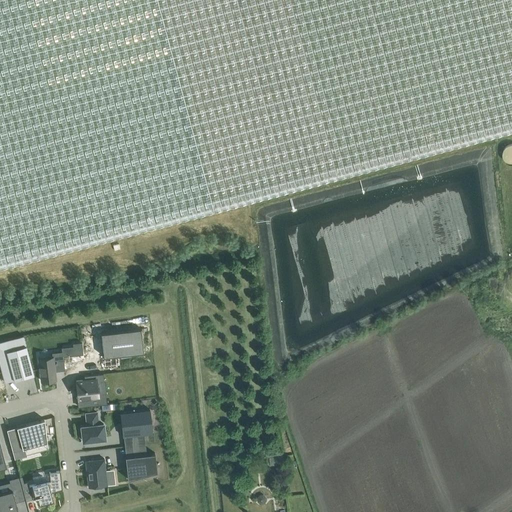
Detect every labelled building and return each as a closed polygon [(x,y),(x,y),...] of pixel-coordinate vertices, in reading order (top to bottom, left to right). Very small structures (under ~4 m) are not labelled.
[(511,0),(0,0),(0,267),(511,129),(511,0)] [(111,331),(101,332),(105,366),(117,364),(116,355),(143,352),(142,340),(141,328),(111,331)] [(24,335),(0,341),(0,363),(5,382),(34,374),(24,335)] [(82,342),(73,343),(74,354),(74,355),(83,354),(82,342)] [(42,358),(39,358),(41,380),(56,379),(55,371),(65,370),(63,356),(63,355),(63,351),(52,353),(53,356),(42,358)] [(77,390),(75,390),(76,397),(77,397),(89,395),(90,405),(107,403),(106,393),(98,393),(96,381),(104,380),(103,373),(84,375),(85,379),(82,380),(76,380),(77,390)] [(120,412),(123,436),(153,433),(150,409),(120,412)] [(88,425),(82,426),(83,441),(91,440),(91,441),(97,440),(97,439),(105,438),(104,423),(98,424),(97,412),(86,413),(88,425)] [(17,426),(7,429),(13,450),(22,447),(23,448),(24,448),(25,454),(48,448),(46,442),(47,441),(45,418),(17,426)] [(56,448),(38,453),(41,465),(59,460),(56,448)] [(157,471),(155,452),(125,456),(128,479),(157,471)] [(271,465),(284,464),(283,455),(269,456),(271,465)] [(89,487),(107,485),(104,458),(86,460),(89,487)] [(34,484),(29,485),(33,498),(38,497),(39,503),(45,502),(54,500),(52,493),(51,491),(62,488),(60,470),(49,471),(32,476),(34,484)] [(16,503),(16,502),(26,499),(20,476),(9,479),(12,490),(0,492),(0,511),(5,511),(15,509),(14,504),(16,503)] [(260,495),(258,498),(258,501),(261,503),(264,503),(266,500),(266,497),(263,495),(260,495)]
